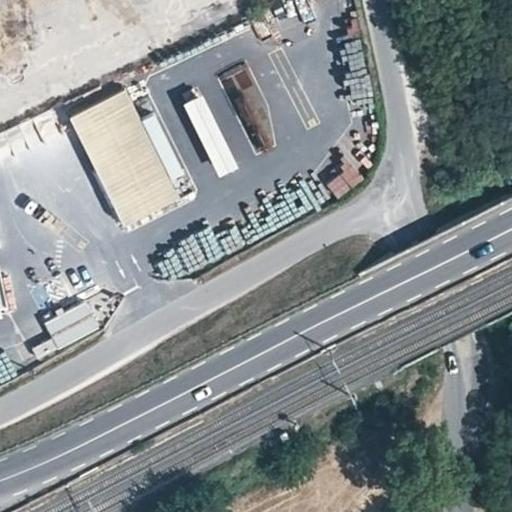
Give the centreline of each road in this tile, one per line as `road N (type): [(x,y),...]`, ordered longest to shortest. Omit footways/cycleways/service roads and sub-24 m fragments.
road 1 (primary): [(0,480),(511,222)]
road 2 (tertiary): [(414,188),(0,411)]
road 3 (tertiary): [(456,511),(467,370),(414,188)]
road 4 (residential): [(200,0),(0,95)]
road 5 (tertiary): [(414,188),(373,0)]
road 6 (track): [(362,511),(467,370)]
